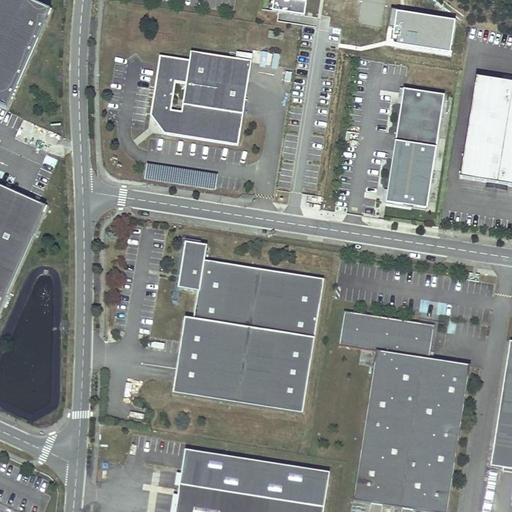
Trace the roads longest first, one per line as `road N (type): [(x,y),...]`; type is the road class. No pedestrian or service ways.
road 1 (unclassified): [(511,257),(82,192)]
road 2 (unclassified): [(82,192),(76,465)]
road 3 (unclassified): [(82,0),(82,192)]
